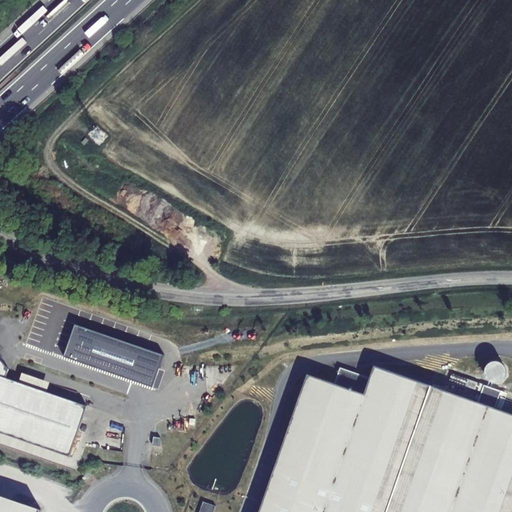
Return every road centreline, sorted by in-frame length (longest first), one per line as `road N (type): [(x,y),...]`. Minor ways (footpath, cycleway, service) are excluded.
road 1 (tertiary): [(0,234),(87,273),(200,297),(511,278)]
road 2 (motorway): [(0,112),(123,0)]
